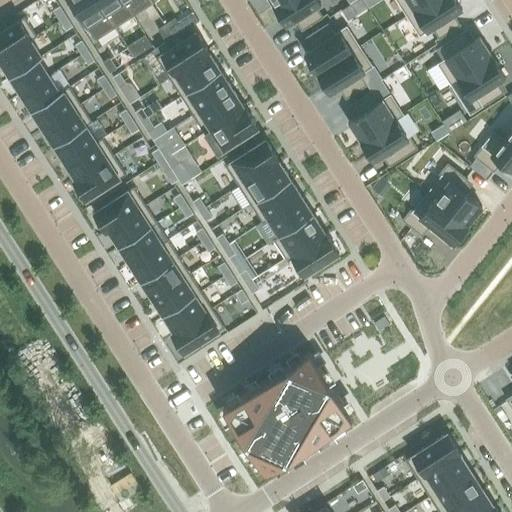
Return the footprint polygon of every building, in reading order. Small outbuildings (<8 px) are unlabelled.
[(98,0),(71,0),(96,38),(115,26),(98,0)] [(123,0),(98,0),(115,26),(133,14),(123,0)] [(123,0),(133,14),(152,2),(150,0),(123,0)] [(280,0),(274,4),(276,7),(275,7),(281,16),(282,16),(287,24),(295,19),(302,30),(323,16),(317,5),(321,3),(319,0),(280,0)] [(397,0),(407,15),(430,0),(397,0)] [(430,0),(407,15),(420,35),(432,27),(439,38),(461,24),(454,14),(462,8),(456,0),(430,0)] [(60,5),(53,10),(60,20),(66,15),(60,5)] [(25,15),(0,31),(0,58),(31,38),(31,39),(37,35),(25,15)] [(66,15),(60,20),(66,30),(73,25),(66,15)] [(175,17),(166,23),(175,36),(183,31),(177,21),(175,17)] [(166,23),(158,28),(166,42),(175,36),(166,23)] [(313,47),(305,52),(310,61),(316,70),(318,72),(360,45),(347,25),(334,33),(328,23),(306,36),(313,47)] [(186,37),(156,56),(170,77),(209,52),(210,51),(196,30),(186,37)] [(156,56),(186,37),(183,31),(175,36),(166,42),(155,48),(152,50),(156,56)] [(465,31),(437,49),(443,59),(437,63),(450,83),(493,56),(480,36),(471,41),(465,31)] [(146,34),(139,38),(146,49),(153,45),(146,34)] [(31,38),(0,58),(0,60),(10,76),(9,76),(10,77),(39,58),(43,56),(42,55),(31,39),(31,38)] [(82,39),(75,44),(82,54),(88,50),(82,39)] [(360,45),(318,72),(319,75),(325,85),(325,84),(331,93),(339,87),(346,98),(367,84),(360,73),(373,65),(360,45)] [(88,50),(82,54),(88,64),(95,60),(88,50)] [(209,52),(170,77),(181,96),(221,70),(221,69),(209,52)] [(493,56),(450,83),(470,114),(504,92),(497,82),(506,76),(500,68),(501,68),(495,58),(494,59),(493,56)] [(110,57),(103,61),(110,72),(117,68),(110,57)] [(39,58),(10,77),(21,93),(50,75),(39,58)] [(221,70),(181,96),(193,114),(233,88),(221,70)] [(119,72),(113,76),(119,87),(130,103),(140,96),(132,83),(126,82),(119,72)] [(104,74),(97,78),(104,88),(110,84),(104,74)] [(50,75),(21,93),(31,109),(31,110),(60,91),(50,75)] [(110,84),(104,88),(110,98),(117,94),(110,84)] [(60,91),(31,110),(32,111),(32,110),(43,127),(81,103),(69,85),(60,91)] [(233,88),(193,114),(205,132),(245,106),(233,88)] [(357,115),(348,120),(361,140),(396,118),(396,119),(404,114),(391,93),(378,101),(371,90),(350,104),(357,115)] [(81,103),(43,127),(54,144),(54,145),(86,124),(87,125),(93,121),(81,103)] [(245,106),(205,132),(218,153),(258,127),(245,106)] [(142,107),(135,111),(142,121),(148,117),(142,107)] [(126,108),(119,113),(126,123),(132,118),(126,108)] [(148,117),(142,121),(148,131),(155,127),(148,117)] [(132,118),(126,123),(132,133),(139,128),(132,118)] [(396,118),(361,140),(363,143),(369,152),(375,160),(383,155),(390,166),(418,148),(410,136),(408,137),(396,119),(396,118)] [(86,124),(54,145),(54,146),(55,146),(65,161),(97,141),(97,140),(87,125),(86,124)] [(494,131),(474,155),(494,171),(502,161),(511,169),(511,168),(511,127),(503,138),(494,131)] [(97,141),(65,161),(75,178),(76,179),(114,154),(103,136),(97,140),(97,141)] [(266,138),(225,164),(239,185),(279,159),(266,138)] [(166,143),(159,147),(165,157),(172,153),(166,143)] [(159,147),(152,152),(158,162),(165,157),(159,147)] [(172,153),(165,157),(171,167),(178,163),(172,153)] [(75,178),(73,179),(86,199),(127,173),(114,154),(76,179),(75,178)] [(165,157),(158,162),(165,172),(171,167),(165,157)] [(279,159),(239,185),(251,203),(290,178),(279,159)] [(178,163),(171,167),(179,179),(182,184),(192,177),(181,161),(178,163)] [(441,174),(427,192),(467,224),(482,206),(460,188),(468,178),(448,162),(439,173),(441,174)] [(290,178),(251,203),(263,222),(269,218),(268,217),(302,196),(291,179),(292,179),(291,178),(290,178)] [(134,185),(94,211),(107,231),(109,230),(108,229),(146,204),(134,185)] [(411,208),(402,219),(422,235),(430,225),(452,243),(458,235),(459,236),(466,227),(465,227),(467,224),(427,192),(413,210),(411,208)] [(180,193),(174,197),(180,207),(187,203),(180,193)] [(200,196),(193,201),(199,211),(206,206),(200,196)] [(302,196),(268,217),(269,218),(279,235),(280,236),(314,214),(313,212),(313,213),(302,196)] [(187,203),(180,207),(187,217),(193,213),(187,203)] [(146,204),(108,229),(109,230),(119,245),(118,245),(119,246),(151,225),(152,226),(158,222),(146,204)] [(206,206),(199,211),(206,221),(212,216),(206,206)] [(279,235),(273,239),(286,259),(292,255),(291,254),(325,232),(314,214),(280,236),(279,235)] [(151,225),(119,246),(130,263),(162,242),(152,226),(151,225)] [(203,227),(196,231),(202,241),(209,237),(203,227)] [(325,232),(291,254),(292,255),(305,275),(339,253),(326,232),(325,232)] [(223,233),(216,237),(223,247),(229,243),(223,233)] [(209,237),(202,241),(209,251),(215,247),(209,237)] [(162,242),(130,263),(141,280),(180,256),(168,238),(162,242)] [(229,243),(223,247),(229,257),(236,252),(229,243)] [(180,256),(141,280),(142,281),(152,297),(191,273),(180,256)] [(225,261),(218,265),(224,276),(231,271),(225,261)] [(246,269),(239,273),(246,283),(252,279),(246,269)] [(231,271),(224,276),(231,285),(237,281),(231,271)] [(191,273),(152,297),(163,314),(163,315),(202,290),(191,273)] [(252,279),(246,283),(252,293),(259,289),(252,279)] [(242,288),(235,292),(242,302),(248,298),(242,288)] [(202,290),(163,315),(174,331),(174,332),(213,307),(202,290)] [(174,331),(172,332),(185,352),(225,326),(213,307),(174,332),(174,331)] [(310,351),(223,407),(266,472),(352,416),(310,351)] [(447,432),(406,459),(418,478),(460,451),(447,432)] [(460,451),(418,478),(430,496),(471,470),(459,452),(460,452),(460,451)] [(383,467),(373,474),(377,480),(387,474),(383,467)] [(471,470),(430,496),(440,511),(446,511),(450,510),(449,509),(482,488),(471,470)] [(363,479),(353,485),(358,492),(367,486),(363,479)] [(384,486),(377,490),(384,500),(390,496),(384,486)] [(482,488),(449,509),(450,510),(451,511),(484,511),(495,505),(494,505),(493,505),(482,488)]
